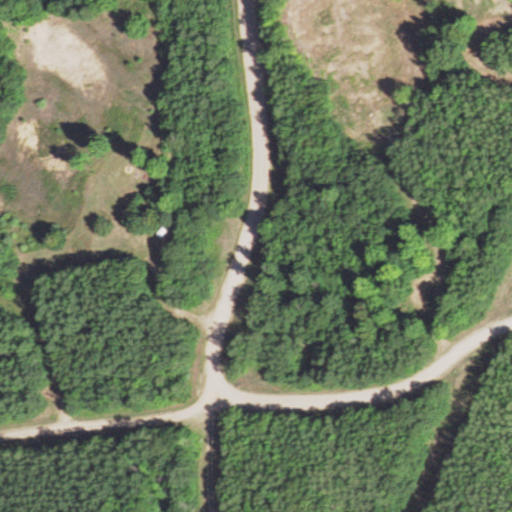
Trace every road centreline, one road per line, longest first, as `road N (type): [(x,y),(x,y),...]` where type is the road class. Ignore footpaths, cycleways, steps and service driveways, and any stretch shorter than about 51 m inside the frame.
road 1 (residential): [(247,0),(259,176),(251,232),(215,336),(213,511)]
road 2 (residential): [(211,398),(393,396),(511,324)]
road 3 (residential): [(211,417),(0,440)]
